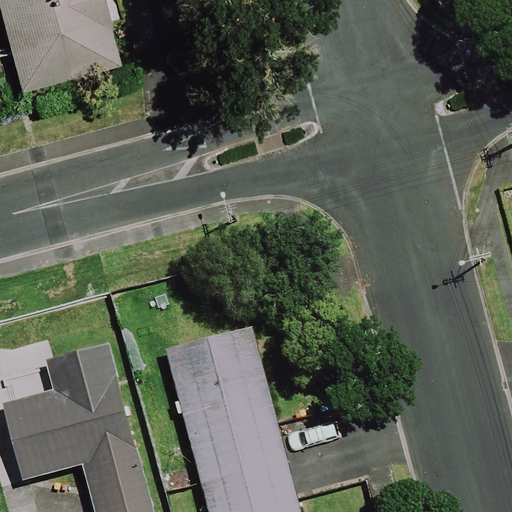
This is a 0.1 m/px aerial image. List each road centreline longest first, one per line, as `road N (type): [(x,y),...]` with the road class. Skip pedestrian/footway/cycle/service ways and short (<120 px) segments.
road 1 (residential): [(483,511),(378,117)]
road 2 (residential): [(0,217),(378,117)]
road 3 (residential): [(378,117),(511,83)]
road 4 (residential): [(378,117),(349,0)]
